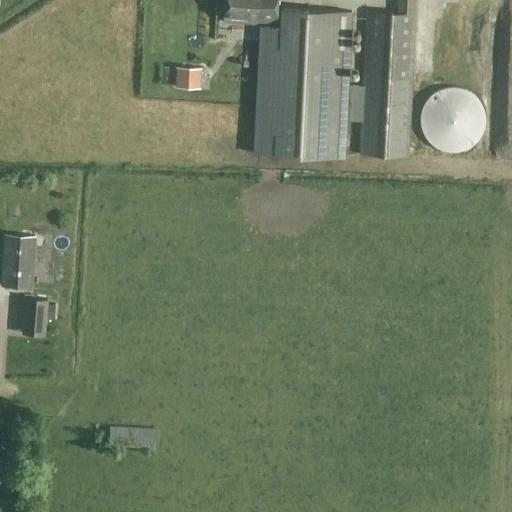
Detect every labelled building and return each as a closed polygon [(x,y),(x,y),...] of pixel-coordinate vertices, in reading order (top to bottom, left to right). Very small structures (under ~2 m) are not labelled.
[(255,24),(255,22),(276,23),(276,0),(223,0),(222,22),(255,24)] [(366,13),(362,84),(347,84),(351,12),(281,8),(280,27),(259,26),(252,153),(343,158),(345,119),(361,120),(359,154),(407,157),(415,0),(397,0),(397,14),(366,13)] [(238,37),(237,47),(255,48),(256,38),(238,37)] [(455,87),(451,87),(447,88),(444,88),(440,90),(435,92),(432,94),(429,97),(426,101),(424,104),(422,107),(421,110),(420,113),(420,118),(420,123),(421,126),(422,131),(424,135),(429,142),(433,145),(437,148),(440,149),(446,151),(454,152),(460,151),(465,150),(470,147),(473,144),(476,141),(479,138),(482,134),(484,125),(485,122),(485,119),(484,115),(484,112),(483,108),(481,105),(479,101),(476,97),(473,94),(469,91),(465,90),(458,88),(455,87)] [(3,234),(0,287),(33,289),(36,236),(3,234)] [(25,296),(24,304),(22,332),(44,334),(48,298),(25,296)] [(154,428),(109,426),(108,447),(154,448),(154,428)] [(0,499),(0,511),(15,511),(16,500),(0,499)]
